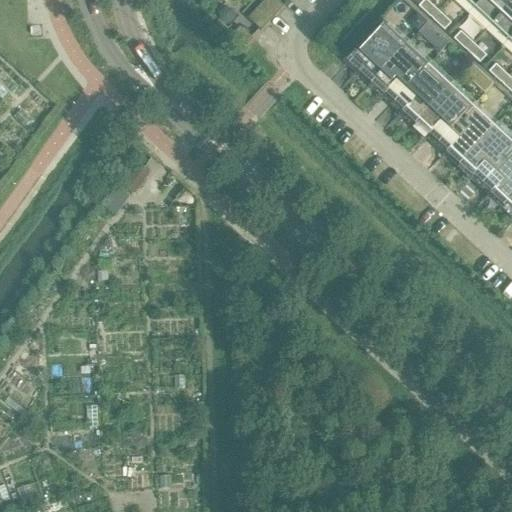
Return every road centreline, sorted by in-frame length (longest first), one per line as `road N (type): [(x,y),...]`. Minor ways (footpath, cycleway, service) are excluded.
road 1 (tertiary): [(511,418),(159,95)]
road 2 (residential): [(511,270),(294,69),(287,50),(334,0)]
road 3 (tertiary): [(91,0),(114,55),(159,95)]
